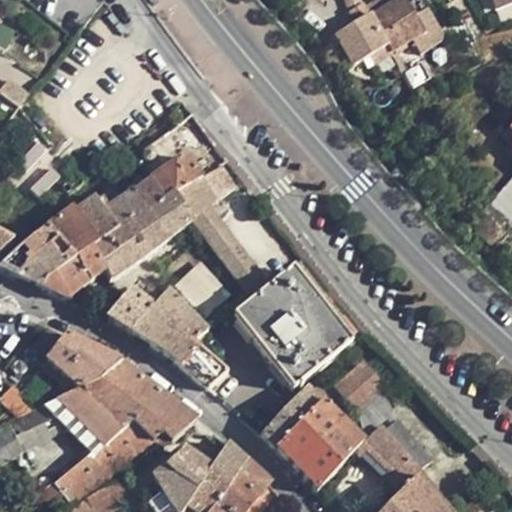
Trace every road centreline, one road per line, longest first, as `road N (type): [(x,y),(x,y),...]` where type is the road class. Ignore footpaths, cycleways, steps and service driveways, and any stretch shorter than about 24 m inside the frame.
road 1 (residential): [(511,465),(358,306),(128,0)]
road 2 (secondary): [(199,0),(359,191),(511,341)]
road 3 (residential): [(0,290),(56,312),(213,413),(307,511)]
